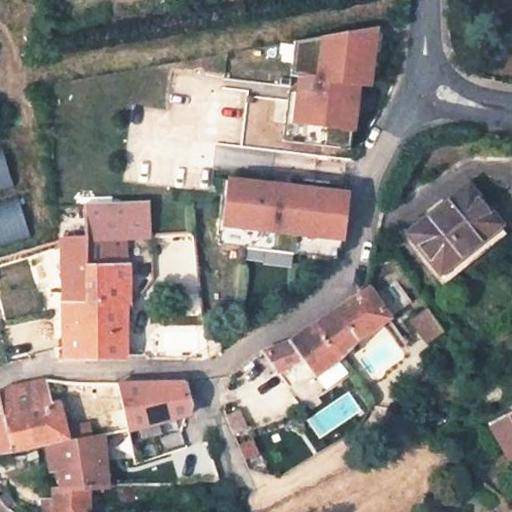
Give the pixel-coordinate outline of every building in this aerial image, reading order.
[(377,27),(295,41),(291,75),(301,77),(298,101),(247,94),(241,146),(349,160),(358,84),(369,85),(377,27)] [(0,190),(13,186),(0,144),(0,190)] [(271,184),(223,178),(216,233),(219,234),(217,243),(335,257),(336,248),(340,248),(346,193),(314,189),(313,185),(271,180),(271,184)] [(497,225),(466,186),(407,233),(425,255),(439,271),(497,225)] [(0,246),(29,238),(17,198),(0,202),(0,246)] [(82,204),(82,236),(125,235),(148,234),(146,202),(82,204)] [(505,235),(497,225),(439,271),(425,255),(420,260),(442,286),(505,235)] [(83,263),(126,262),(125,235),(82,236),(83,263)] [(126,303),(126,262),(83,263),(82,236),(60,237),(63,358),(124,358),(123,334),(129,334),(133,330),(132,322),(127,317),(124,317),(124,304),(126,303)] [(362,293),(314,325),(336,358),(339,356),(358,338),(389,317),(368,288),(362,293)] [(449,344),(435,321),(419,331),(434,354),(449,344)] [(294,338),(262,351),(275,370),(286,386),(314,375),(336,358),(314,325),(294,338)] [(66,439),(58,404),(48,406),(43,380),(37,380),(24,382),(6,388),(0,390),(0,452),(22,449),(66,439)] [(126,430),(189,415),(193,403),(187,387),(181,382),(116,383),(126,430)] [(511,416),(510,417),(505,419),(491,426),(502,448),(511,443),(511,416)] [(105,487),(101,436),(46,446),(50,472),(56,473),(60,489),(87,488),(105,487)] [(205,442),(173,447),(176,476),(215,473),(205,442)] [(86,511),(87,488),(60,489),(51,490),(51,511),(86,511)]
